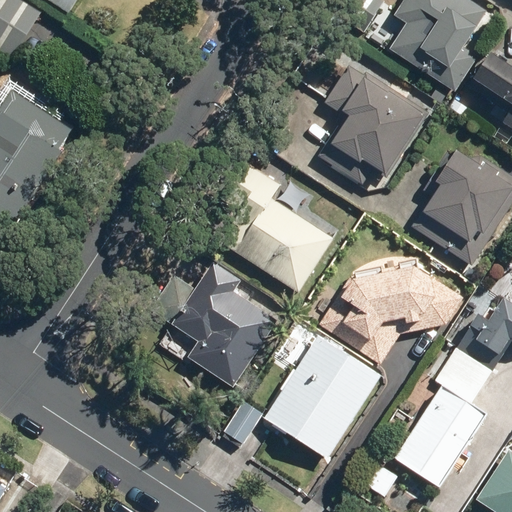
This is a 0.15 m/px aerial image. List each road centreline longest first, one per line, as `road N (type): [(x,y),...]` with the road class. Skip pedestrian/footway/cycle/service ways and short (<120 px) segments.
road 1 (residential): [(263,0),(11,383)]
road 2 (tertiary): [(11,383),(208,511)]
